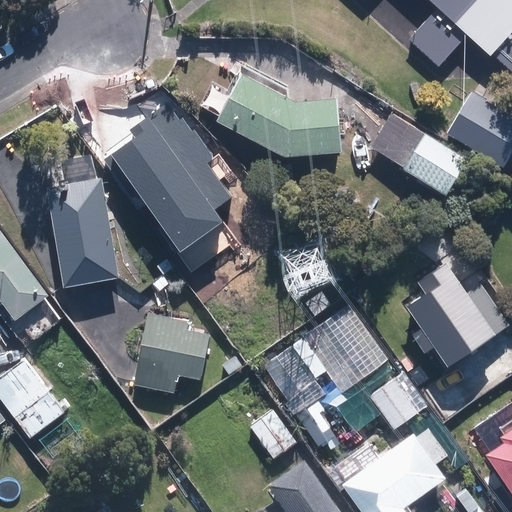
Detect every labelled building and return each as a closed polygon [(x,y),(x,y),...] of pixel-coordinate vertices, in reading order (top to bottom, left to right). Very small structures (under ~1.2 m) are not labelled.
[(511,35),(511,0),(431,0),(440,8),(414,37),(442,63),(469,34),(493,56),(511,35)] [(240,73),(216,121),(286,156),(343,150),(337,97),(296,102),(240,73)] [(511,105),(477,86),(452,129),(510,161),(511,157),(511,105)] [(137,138),(107,160),(136,201),(142,196),(180,252),(224,222),(215,210),(233,198),(209,163),(216,159),(195,129),(192,131),(183,117),(179,120),(168,104),(131,129),(137,138)] [(431,126),(408,163),(452,190),(475,154),(431,126)] [(125,272),(106,173),(52,184),(71,282),(125,272)] [(0,298),(6,294),(22,314),(54,289),(0,218),(0,298)] [(425,274),(433,285),(413,298),(429,321),(419,328),(431,345),(441,339),(455,358),(511,318),(511,317),(485,278),(474,286),(453,254),(425,274)] [(178,388),(181,370),(206,375),(214,329),(190,325),(192,318),(152,310),(139,381),(178,388)] [(29,355),(0,376),(0,386),(36,434),(70,409),(29,355)] [(450,362),(423,381),(450,420),(477,401),(450,362)] [(392,375),(371,391),(399,429),(420,413),(392,375)] [(300,438),(277,406),(253,423),(277,455),(300,438)] [(511,424),(507,427),(511,433),(493,445),(511,473),(511,424)] [(418,427),(347,478),(370,511),(416,511),(409,501),(450,472),(418,427)] [(344,511),(308,459),(271,485),(290,511),(344,511)]
